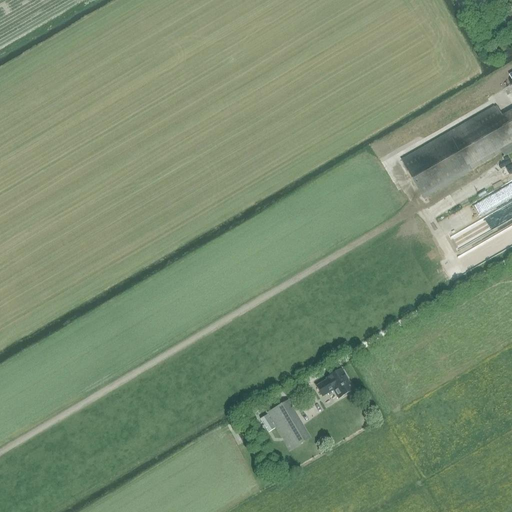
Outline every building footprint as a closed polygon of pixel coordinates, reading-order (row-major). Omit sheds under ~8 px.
[(511,112),(455,145),(449,136),(402,163),(424,200),(471,172),(470,172),(511,147),(511,112)] [(480,170),(485,181),(505,171),(500,161),(480,170)] [(501,196),(511,192),(509,183),(498,187),(501,196)] [(491,202),(501,198),(498,189),(487,194),(491,202)] [(481,209),(491,203),(486,195),(476,201),(481,209)] [(463,209),(467,217),(477,211),(472,203),(463,209)] [(467,266),(511,244),(511,222),(483,236),(481,231),(470,236),(473,242),(459,249),(467,266)] [(342,371),(327,380),(328,382),(317,389),(323,399),(334,392),(340,401),(354,392),(342,371)] [(286,405),(269,415),(291,453),(309,442),(286,405)]
